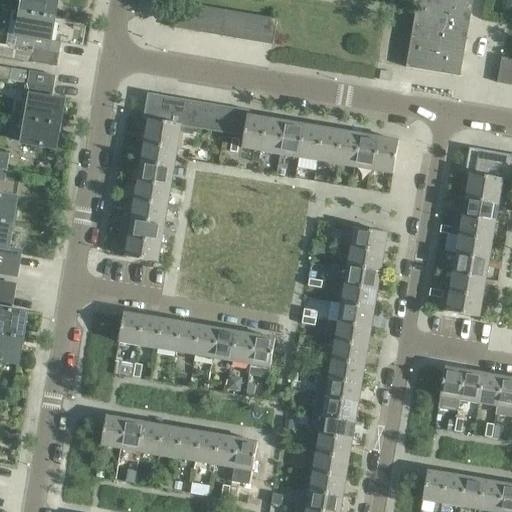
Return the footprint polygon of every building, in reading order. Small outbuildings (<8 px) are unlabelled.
[(53,18),(55,0),(23,0),(23,3),(18,2),(17,12),(53,18)] [(470,18),(473,0),(417,0),(416,9),(470,18)] [(185,30),(189,5),(176,2),(172,28),(185,30)] [(197,32),(202,7),(189,5),(185,30),(197,32)] [(210,34),(214,9),(202,7),(197,32),(210,34)] [(222,37),(227,11),(214,9),(210,34),(222,37)] [(467,37),(470,18),(416,9),(413,28),(467,37)] [(235,39),(239,13),(227,11),(222,37),(235,39)] [(49,41),(53,18),(17,12),(15,21),(20,22),(17,36),(35,39),(36,38),(49,41)] [(247,41),(252,15),(239,13),(235,39),(247,41)] [(260,43),(264,18),(252,15),(247,41),(260,43)] [(273,45),(277,20),(264,18),(260,43),(273,45)] [(464,57),(467,37),(413,28),(410,47),(464,57)] [(57,54),(59,43),(49,41),(36,38),(35,39),(34,50),(57,54)] [(460,77),(464,57),(410,47),(406,68),(460,77)] [(55,66),(57,54),(34,50),(32,62),(55,66)] [(511,86),(511,77),(511,59),(502,58),(497,83),(511,86)] [(391,83),(393,73),(380,71),(379,80),(391,83)] [(51,88),(54,76),(30,72),(28,84),(51,88)] [(50,99),(51,88),(28,84),(26,96),(31,97),(31,96),(50,99)] [(184,127),(188,101),(148,94),(144,120),(149,121),(149,120),(181,125),(181,126),(184,127)] [(58,125),(62,101),(50,99),(31,96),(31,97),(28,110),(23,109),(22,119),(58,125)] [(196,129),(200,103),(188,101),(184,127),(196,129)] [(208,131),(212,105),(200,103),(196,129),(208,131)] [(220,133),(225,107),(212,105),(208,131),(220,133)] [(232,135),(237,109),(225,107),(220,133),(232,135)] [(245,137),(248,116),(249,116),(250,111),(237,109),(232,135),(244,137),(245,137)] [(261,152),(267,119),(249,116),(248,116),(245,137),(244,137),(242,149),(261,152)] [(54,149),(58,125),(22,119),(20,128),(25,129),(23,143),(54,149)] [(280,155),(286,122),(267,119),(261,152),(280,155)] [(177,150),(181,126),(181,125),(149,120),(149,121),(145,144),(177,150)] [(299,158),(304,126),(286,122),(280,155),(299,158)] [(318,161),(323,129),(304,126),(299,158),(318,161)] [(336,165),(342,132),(323,129),(318,161),(336,165)] [(355,168),(361,135),(342,132),(336,165),(355,168)] [(374,171),(379,138),(361,135),(355,168),(374,171)] [(393,174),(399,142),(379,138),(374,171),(393,174)] [(232,140),(230,152),(237,154),(239,141),(232,140)] [(174,168),(177,150),(145,144),(141,163),(174,168)] [(505,181),(509,155),(470,149),(465,174),(470,175),(470,174),(503,180),(503,181),(505,181)] [(0,175),(10,176),(12,151),(0,150),(0,175)] [(171,187),(174,168),(141,163),(138,181),(171,187)] [(499,204),(503,181),(503,180),(470,174),(470,175),(466,199),(499,204)] [(168,206),(171,187),(138,181),(135,200),(168,206)] [(0,221),(12,224),(16,198),(0,195),(0,221)] [(495,223),(499,204),(466,199),(463,217),(495,223)] [(165,224),(168,206),(135,200),(132,219),(165,224)] [(492,242),(495,223),(463,217),(459,236),(492,242)] [(161,243),(165,224),(132,219),(129,238),(161,243)] [(0,247),(8,248),(12,224),(0,221),(0,247)] [(455,228),(441,226),(440,233),(453,235),(455,228)] [(384,253),(387,234),(354,228),(351,248),(384,253)] [(489,260),(492,242),(459,236),(456,255),(489,260)] [(158,263),(161,243),(129,238),(125,257),(158,263)] [(0,260),(18,263),(20,252),(21,251),(8,248),(0,247),(0,260)] [(381,272),(384,253),(351,248),(348,266),(381,272)] [(486,279),(489,260),(456,255),(453,274),(486,279)] [(0,273),(16,276),(18,263),(0,260),(0,273)] [(378,291),(381,272),(348,266),(345,285),(378,291)] [(483,298),(486,279),(453,274),(450,292),(483,298)] [(321,289),(323,282),(310,279),(308,287),(321,289)] [(0,296),(12,298),(15,285),(0,282),(0,296)] [(374,309),(378,291),(345,285),(342,304),(374,309)] [(442,299),(444,292),(430,289),(429,296),(442,299)] [(479,317),(483,298),(450,292),(447,312),(479,317)] [(0,308),(11,310),(12,298),(0,296),(0,308)] [(371,328),(374,309),(342,304),(338,323),(371,328)] [(26,313),(11,310),(0,308),(0,334),(22,338),(26,313)] [(304,310),(303,317),(316,319),(317,312),(304,310)] [(139,346),(144,317),(124,313),(119,342),(139,346)] [(157,349),(162,320),(144,317),(139,346),(157,349)] [(315,326),(316,319),(303,317),(302,324),(315,326)] [(176,352),(181,323),(162,320),(157,349),(176,352)] [(195,355),(200,326),(181,323),(176,352),(195,355)] [(368,347),(371,328),(338,323),(335,341),(368,347)] [(214,359),(219,329),(200,326),(195,355),(214,359)] [(232,362),(237,333),(219,329),(214,359),(232,362)] [(251,365),(256,336),(237,333),(232,362),(251,365)] [(0,361),(18,364),(22,338),(0,334),(0,361)] [(270,368),(274,349),(275,339),(256,336),(251,365),(270,368)] [(365,366),(368,347),(335,341),(332,360),(365,366)] [(298,347),(297,354),(310,356),(311,349),(298,347)] [(362,384),(365,366),(332,360),(329,379),(362,384)] [(116,363),(114,374),(133,377),(135,366),(116,363)] [(143,365),(136,364),(133,377),(140,379),(143,365)] [(460,401),(465,371),(445,368),(440,397),(460,401)] [(478,404),(483,374),(465,371),(460,401),(478,404)] [(497,407),(502,378),(483,374),(478,404),(497,407)] [(511,409),(511,379),(502,378),(497,407),(511,409)] [(358,403),(362,384),(329,379),(326,398),(358,403)] [(355,422),(358,403),(326,398),(323,416),(355,422)] [(352,441),(355,422),(323,416),(319,435),(352,441)] [(121,449),(126,420),(107,417),(102,446),(121,449)] [(140,452),(145,423),(126,420),(121,449),(140,452)] [(454,432),(462,433),(463,424),(456,422),(454,432)] [(159,456),(163,426),(145,423),(140,452),(159,456)] [(177,459),(182,430),(163,426),(159,456),(177,459)] [(492,438),(493,429),(486,427),(485,437),(492,438)] [(501,430),(493,429),(492,438),(499,439),(501,430)] [(196,462),(201,433),(182,430),(177,459),(196,462)] [(215,465),(220,436),(201,433),(196,462),(215,465)] [(349,459),(352,441),(319,435),(316,454),(349,459)] [(234,468),(238,439),(220,436),(215,465),(234,468)] [(253,472),(256,453),(258,443),(238,439),(234,468),(253,472)] [(346,478),(349,459),(316,454),(313,473),(346,478)] [(127,483),(134,484),(136,472),(129,471),(127,483)] [(442,504),(447,475),(428,471),(423,501),(442,504)] [(343,497),(346,478),(313,473),(310,491),(343,497)] [(461,507),(466,478),(447,475),(442,504),(461,507)] [(480,510),(485,481),(466,478),(461,507),(480,510)] [(490,511),(498,511),(503,484),(485,481),(480,510),(490,511)] [(511,511),(511,485),(503,484),(498,511),(511,511)] [(221,499),(228,500),(230,486),(223,485),(221,499)] [(318,511),(340,511),(343,497),(310,491),(307,510),(318,511)] [(273,494),(271,504),(281,506),(282,496),(273,494)]
